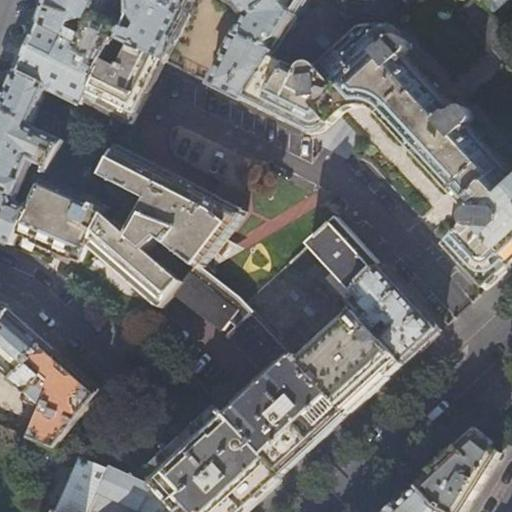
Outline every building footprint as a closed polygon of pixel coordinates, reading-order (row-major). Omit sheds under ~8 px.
[(48,0),(48,2),(41,23),(76,39),(80,32),(87,35),(93,21),(102,19),(103,17),(111,0),(48,0)] [(134,0),(135,18),(143,30),(140,35),(130,30),(124,41),(166,61),(191,15),(189,13),(195,0),(227,0),(239,7),(249,18),(240,33),(237,34),(236,35),(210,84),(243,101),(271,57),(265,52),(270,42),(278,46),(295,19),(287,9),(294,3),(296,7),(306,2),(307,0),(334,0),(356,28),(360,28),(388,26),(389,25),(412,0),(134,0)] [(511,36),(495,18),(478,0),(474,0),(456,17),(482,45),(485,43),(508,68),(506,70),(511,77),(511,36)] [(478,0),(495,18),(500,18),(511,7),(511,6),(511,1),(510,0),(478,0)] [(76,39),(41,23),(34,37),(24,62),(19,72),(50,87),(85,105),(87,101),(107,60),(114,46),(117,41),(121,31),(119,30),(118,26),(119,24),(103,17),(102,19),(93,21),(87,35),(80,32),(76,39)] [(400,36),(389,25),(388,26),(360,28),(319,65),(315,63),(309,62),(306,63),(304,65),(301,69),(272,56),(271,57),(243,101),(290,124),(308,133),(313,134),(321,133),(326,131),(347,111),(350,107),(354,105),(359,103),(363,103),(367,104),(371,107),(389,125),(433,174),(468,211),(466,214),(464,217),(465,222),(467,227),(446,247),(461,262),(487,289),(511,265),(511,172),(470,127),(472,123),(473,119),(472,116),(471,113),(467,110),(463,109),(460,109),(455,112),(406,58),(409,53),(409,50),(408,47),(405,43),(400,41),(400,36)] [(123,44),(117,41),(114,46),(131,54),(124,69),(107,60),(87,101),(134,125),(151,92),(166,61),(124,41),(123,44)] [(35,122),(50,87),(19,72),(0,115),(0,240),(13,246),(19,235),(32,209),(21,204),(15,197),(23,179),(27,178),(29,175),(33,166),(33,160),(48,168),(47,170),(51,172),(66,141),(36,128),(35,122)] [(137,239),(109,216),(94,246),(126,275),(164,307),(176,291),(198,265),(203,269),(248,213),(154,165),(135,155),(121,148),(107,177),(157,205),(137,239)] [(45,183),(32,209),(19,235),(37,242),(36,244),(48,249),(74,259),(75,257),(86,261),(94,246),(109,216),(113,210),(45,183)] [(319,256),(353,292),(383,266),(365,246),(339,218),(289,263),(299,274),(319,256)] [(242,299),(203,269),(198,265),(176,291),(225,330),(234,320),(239,325),(230,334),(271,380),(231,417),(285,476),(313,450),(336,429),(350,416),(298,360),(296,357),(254,312),(242,299)] [(383,266),(353,292),(371,312),(363,319),(405,365),(423,349),(443,331),(410,295),(383,266)] [(0,336),(11,310),(0,305),(0,336)] [(52,346),(11,310),(0,336),(0,369),(30,395),(27,402),(44,409),(31,439),(56,449),(102,390),(52,346)] [(301,357),(298,360),(350,416),(386,383),(405,365),(363,319),(358,313),(305,362),(301,357)] [(246,511),(258,501),(285,476),(231,417),(217,401),(135,478),(155,487),(178,511),(246,511)] [(472,439),(419,488),(437,507),(445,511),(465,511),(468,509),(501,456),(502,454),(477,434),(472,439)] [(92,511),(101,493),(111,471),(81,459),(58,511),(57,511),(56,511),(92,511)] [(112,468),(111,471),(101,493),(138,510),(137,511),(178,511),(155,487),(135,478),(112,468)] [(445,511),(437,507),(419,488),(393,511),(445,511)]
